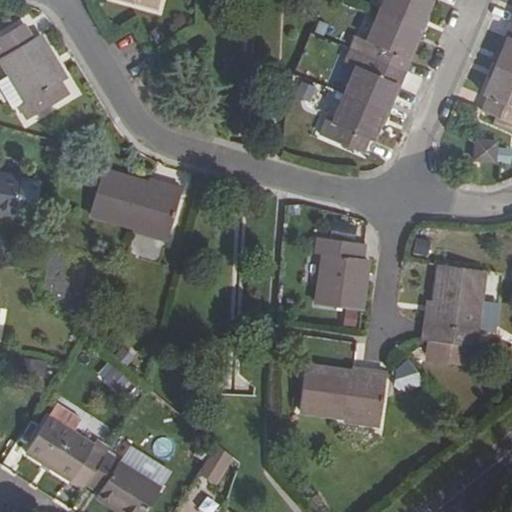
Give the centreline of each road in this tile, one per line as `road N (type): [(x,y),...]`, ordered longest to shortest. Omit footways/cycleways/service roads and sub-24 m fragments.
road 1 (residential): [(64,0),(152,136),(195,156),(309,186),(395,197)]
road 2 (residential): [(395,197),(479,0)]
road 3 (residential): [(395,197),(378,341)]
